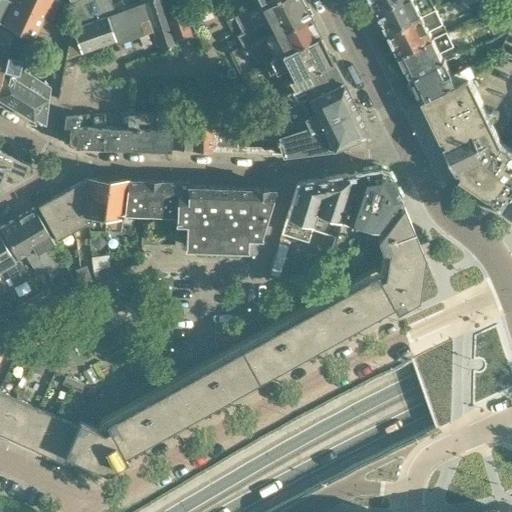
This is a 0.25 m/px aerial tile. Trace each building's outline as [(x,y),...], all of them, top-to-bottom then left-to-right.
[(59,1),(57,0),(5,0),(1,10),(9,14),(4,25),(33,38),(41,21),(48,25),(59,1)] [(107,14),(115,11),(109,0),(76,0),(71,3),(71,5),(71,26),(87,21),(105,15),(107,14)] [(107,14),(105,15),(115,39),(151,26),(152,30),(159,50),(177,43),(176,39),(193,33),(186,12),(169,19),(162,0),(144,0),(142,1),(115,11),(107,14)] [(264,37),(309,15),(301,0),(269,0),(254,8),(255,9),(246,14),(244,10),(241,11),(234,15),(242,32),(237,34),(243,45),(251,42),(250,40),(256,38),(263,35),(264,37)] [(269,0),(235,0),(241,11),(244,10),(246,14),(255,9),(254,8),(269,0)] [(373,0),(379,11),(400,0),(373,0)] [(389,32),(436,9),(431,0),(400,0),(379,11),(379,12),(377,15),(381,22),(384,23),(389,32)] [(448,32),(436,9),(389,32),(390,34),(388,37),(391,44),(396,45),(401,55),(448,32)] [(115,39),(105,15),(87,21),(71,26),(65,57),(115,39)] [(268,58),(319,33),(309,15),(264,37),(263,35),(256,38),(250,40),(251,42),(260,62),(263,60),(265,64),(270,62),(268,58)] [(0,75),(8,49),(11,37),(12,33),(12,32),(0,26),(0,75)] [(459,54),(448,32),(401,55),(402,57),(398,59),(404,70),(407,68),(411,76),(446,58),(447,59),(459,54)] [(8,49),(0,75),(0,99),(34,120),(35,118),(45,124),(50,87),(23,71),(32,42),(12,33),(11,37),(8,49)] [(270,62),(267,63),(273,76),(289,68),(294,78),(331,60),(319,34),(319,33),(268,58),(270,62)] [(470,77),(476,74),(471,63),(453,72),(447,59),(446,58),(411,76),(412,79),(410,83),(413,89),(418,90),(422,99),(469,75),(470,77)] [(309,97),(342,81),(331,60),(294,78),(284,83),(260,91),(265,104),(286,97),(283,94),(302,84),(309,96),(309,97)] [(122,66),(121,85),(137,86),(138,67),(122,66)] [(511,149),(503,143),(470,77),(469,75),(422,99),(461,177),(460,178),(511,212),(511,149)] [(320,122),(354,104),(350,96),(349,94),(342,81),(309,97),(309,96),(296,102),(295,100),(275,107),(244,113),(244,121),(247,120),(251,137),(278,135),(278,136),(308,127),(309,129),(320,123),(320,122)] [(221,123),(241,119),(242,119),(238,100),(213,105),(213,117),(195,117),(195,116),(176,116),(176,119),(175,148),(191,148),(191,151),(211,151),(275,154),(275,147),(221,144),(221,123)] [(368,133),(361,118),(355,106),(355,105),(354,104),(320,122),(320,123),(309,129),(308,127),(278,136),(275,138),(276,142),(278,141),(282,154),(333,148),(368,133)] [(156,109),(138,110),(136,148),(170,150),(171,128),(155,127),(156,109)] [(175,109),(166,109),(166,119),(176,119),(175,109)] [(136,148),(138,110),(122,111),(120,126),(104,125),(103,147),(136,148)] [(104,125),(105,112),(93,113),(92,125),(78,124),(78,115),(64,115),(63,126),(70,126),(69,141),(76,146),(103,147),(104,125)] [(0,186),(3,188),(31,171),(31,165),(0,150),(0,186)] [(387,169),(379,167),(375,168),(356,171),(336,234),(331,249),(344,253),(345,249),(351,251),(355,248),(359,234),(371,238),(401,199),(402,198),(387,170),(387,169)] [(336,234),(356,171),(327,176),(311,226),(312,226),(336,234)] [(311,226),(327,176),(296,181),(281,231),(308,239),(312,226),(311,226)] [(86,178),(57,194),(68,211),(66,213),(75,228),(86,222),(85,215),(82,212),(86,178)] [(104,229),(106,178),(86,178),(82,212),(85,215),(86,222),(88,221),(89,228),(104,229)] [(259,234),(275,188),(188,185),(188,181),(106,178),(104,229),(121,229),(123,216),(174,217),(174,232),(184,233),(184,244),(245,246),(246,234),(259,234)] [(53,196),(37,205),(56,238),(75,228),(66,213),(68,211),(57,194),(53,196)] [(124,454),(389,307),(392,305),(395,311),(418,298),(424,257),(424,256),(403,204),(376,239),(381,250),(379,267),(373,267),(101,418),(97,428),(78,420),(76,423),(79,425),(66,454),(106,471),(127,460),(124,454)] [(54,242),(33,208),(14,219),(43,266),(39,268),(42,273),(57,264),(47,246),(54,242)] [(43,266),(14,219),(0,227),(10,244),(7,246),(0,234),(0,268),(4,266),(15,284),(29,275),(19,258),(25,254),(35,271),(39,268),(43,266)] [(141,234),(141,243),(159,244),(159,234),(141,234)] [(279,241),(270,274),(279,276),(289,243),(279,241)] [(142,251),(141,251),(126,254),(129,265),(142,261),(142,251)] [(116,261),(92,270),(96,279),(119,270),(116,261)] [(87,264),(81,266),(87,282),(92,279),(87,264)] [(81,266),(75,269),(81,284),(87,282),(81,266)] [(48,287),(39,292),(45,303),(55,298),(48,287)] [(30,301),(20,307),(25,315),(35,309),(30,301)] [(19,309),(10,314),(15,322),(23,317),(19,309)] [(32,369),(35,361),(26,357),(22,365),(32,369)] [(41,373),(44,366),(44,365),(35,361),(32,369),(41,373)] [(72,387),(75,379),(66,375),(62,382),(72,387)] [(81,391),(84,384),(84,383),(75,379),(72,387),(81,391)] [(0,389),(0,432),(3,434),(19,398),(0,389)] [(19,398),(3,434),(23,443),(38,407),(19,398)] [(38,407),(23,443),(42,452),(58,415),(38,407)] [(79,425),(76,423),(58,415),(42,452),(63,461),(66,454),(79,425)]
